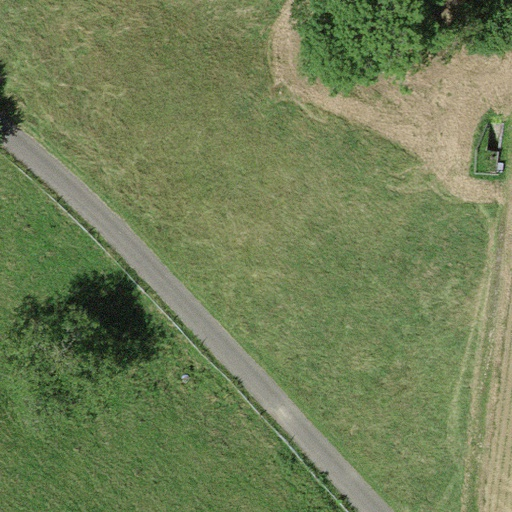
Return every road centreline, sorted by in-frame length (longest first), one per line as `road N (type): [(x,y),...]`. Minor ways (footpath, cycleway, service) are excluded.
road 1 (track): [(380,511),(0,128)]
road 2 (track): [(473,511),(511,130)]
